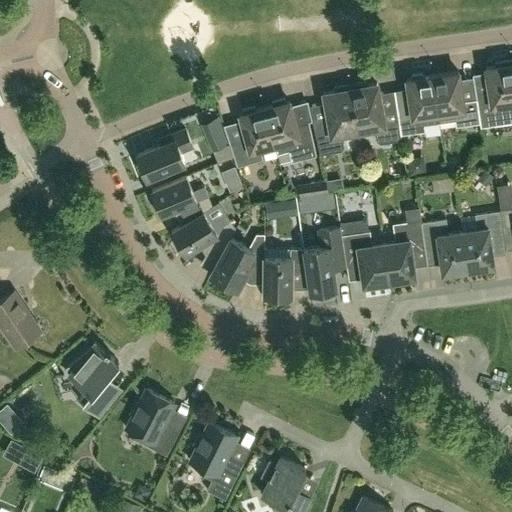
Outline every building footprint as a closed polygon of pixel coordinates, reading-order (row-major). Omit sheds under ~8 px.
[(511,121),(511,66),(511,59),(495,62),(496,66),(486,67),(490,97),(476,99),(480,122),(480,127),(511,121)] [(458,71),(433,75),(440,122),(455,120),(456,126),(480,122),(476,99),(463,101),(458,71)] [(440,122),(433,75),(424,76),(421,73),(412,74),(411,78),(406,79),(410,105),(397,107),(397,108),(401,134),(425,130),(424,124),(440,122)] [(401,134),(397,108),(387,110),(386,106),(382,103),(381,103),(377,83),(366,85),(365,81),(350,84),(358,131),(371,128),(375,131),(377,140),(381,143),(402,139),(401,134)] [(358,131),(350,84),(334,87),(335,91),(324,93),(329,121),(313,123),(320,154),(341,150),(344,146),(342,137),(345,133),(358,131)] [(273,105),(264,107),(277,154),(288,151),(289,156),(297,160),(316,155),(309,121),(301,123),(295,120),(289,100),(286,101),(285,98),(272,101),(273,105)] [(277,154),(264,107),(256,110),(255,106),(242,109),(243,113),(240,114),(244,132),(240,139),(229,142),(230,143),(234,156),(237,166),(263,159),(260,150),(262,148),(274,145),(277,154)] [(161,143),(136,153),(146,178),(185,162),(180,151),(193,146),(191,141),(194,140),(190,129),(186,130),(185,128),(159,139),(161,143)] [(234,156),(230,143),(213,150),(218,162),(234,156)] [(378,166),(382,152),(366,148),(362,162),(378,166)] [(183,204),(189,219),(204,210),(203,209),(212,204),(204,186),(192,190),(186,175),(151,189),(155,198),(152,202),(156,211),(160,211),(161,213),(183,204)] [(414,248),(425,247),(419,207),(405,209),(407,221),(392,223),(395,242),(393,244),(384,246),(390,284),(407,281),(406,278),(415,276),(411,253),(415,252),(414,248)] [(468,268),(463,234),(448,236),(446,218),(421,222),(419,207),(425,247),(425,248),(438,246),(442,272),(446,272),(448,274),(458,272),(459,270),(468,268)] [(210,221),(204,210),(189,219),(171,230),(176,239),(174,243),(179,251),(184,251),(185,253),(205,241),(208,245),(222,253),(230,237),(235,228),(230,220),(225,222),(221,215),(210,221)] [(511,210),(500,213),(500,214),(503,235),(511,233),(511,210)] [(503,236),(503,235),(500,214),(475,218),(477,232),(463,234),(468,268),(477,267),(479,269),(489,267),(490,265),(494,264),(490,238),(503,236)] [(390,284),(384,246),(372,247),(370,229),(366,230),(364,218),(340,221),(340,225),(346,265),(348,279),(362,277),(363,284),(372,283),(372,287),(390,284)] [(346,265),(340,225),(318,228),(320,245),(304,247),(307,270),(310,292),(318,291),(323,294),(332,293),(335,288),(336,288),(333,267),(346,265)] [(264,263),(264,247),(264,233),(255,233),(248,247),(230,237),(222,253),(210,273),(221,279),(221,284),(229,289),(233,286),(237,288),(250,263),(264,263)] [(294,271),(307,270),(304,247),(301,248),(264,247),(264,263),(264,294),(291,294),(291,273),(294,271)] [(0,299),(0,323),(16,347),(41,330),(14,290),(0,299)] [(122,388),(107,376),(119,362),(109,354),(110,352),(106,349),(105,350),(95,342),(88,350),(67,368),(70,372),(68,375),(86,389),(78,398),(99,415),(122,388)] [(174,402),(147,388),(139,403),(136,402),(130,413),(133,415),(126,428),(141,436),(140,438),(142,442),(166,454),(179,431),(165,424),(164,421),(174,402)] [(237,434),(210,420),(203,434),(199,432),(194,444),(197,446),(190,460),(204,467),(201,474),(212,479),(207,489),(225,499),(242,466),(229,459),(227,454),(237,434)] [(306,468),(280,455),(276,464),(269,460),(262,476),(269,480),(262,494),(267,497),(269,503),(283,510),(283,511),(303,511),(311,497),(300,492),(304,484),(301,476),(306,468)] [(392,511),(393,511),(363,496),(355,511),(354,511),(353,511),(350,511),(392,511)]
